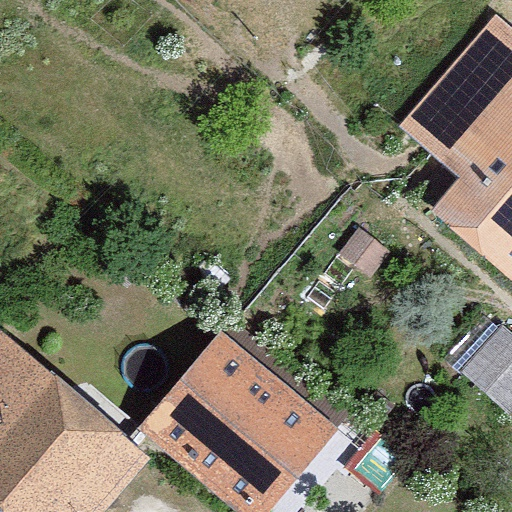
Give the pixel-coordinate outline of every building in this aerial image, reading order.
[(435,221),(511,286),(511,31),(499,20),(400,135),(463,188),(435,221)] [(448,350),(464,364),(500,323),(485,310),(448,350)] [(140,443),(222,511),(275,511),(351,422),(237,327),(140,443)] [(465,377),(511,418),(511,417),(511,342),(503,335),(465,377)] [(0,511),(114,511),(151,471),(1,338),(0,338),(0,511)]
